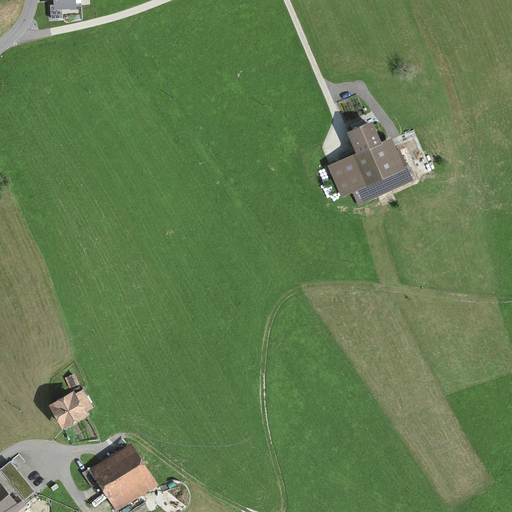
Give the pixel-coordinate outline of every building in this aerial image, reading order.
[(75,0),(53,0),(53,6),(50,6),(51,20),(63,19),(63,12),(76,11),(75,0)] [(329,168),(342,198),(405,170),(392,141),(382,145),(372,123),(347,134),(356,155),(329,168)] [(73,393),(52,405),(64,426),(85,415),(83,411),(89,408),(81,392),(74,396),(73,393)] [(153,483),(131,448),(95,471),(117,506),(153,483)] [(10,463),(0,471),(0,511),(7,511),(33,491),(10,463)]
